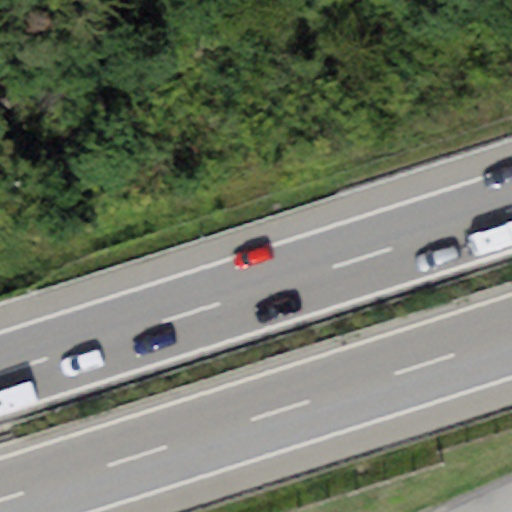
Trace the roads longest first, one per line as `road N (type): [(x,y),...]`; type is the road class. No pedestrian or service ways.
road 1 (motorway): [(511,210),(0,375)]
road 2 (motorway): [(0,499),(511,335)]
